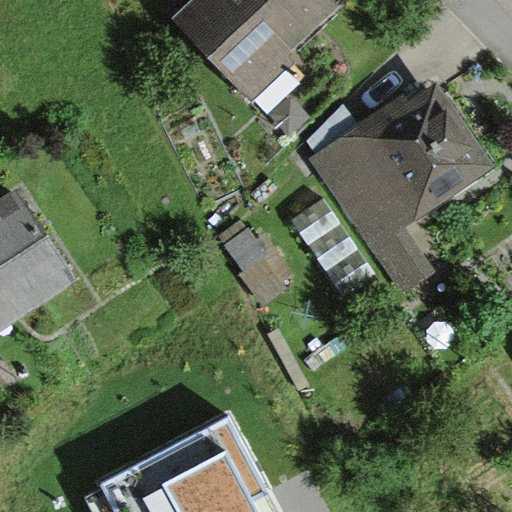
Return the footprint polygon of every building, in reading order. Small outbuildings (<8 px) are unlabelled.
[(340,6),(334,0),(194,0),(175,18),(260,108),(307,63),(294,50),(340,6)] [(496,165),(438,81),(409,100),(405,94),(360,125),(319,153),(309,160),(402,295),(435,273),(404,228),(496,165)] [(310,141),(319,153),(360,125),(344,105),(310,141)] [(13,198),(0,207),(0,318),(65,276),(13,198)] [(252,219),(223,233),(256,303),(286,289),(252,219)] [(262,511),(254,496),(270,487),(230,413),(101,483),(116,511),(262,511)]
